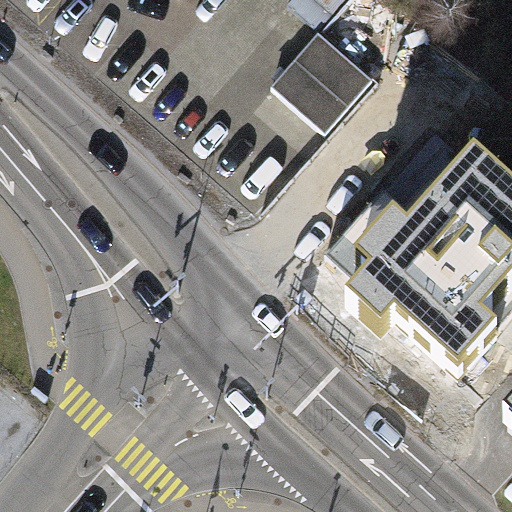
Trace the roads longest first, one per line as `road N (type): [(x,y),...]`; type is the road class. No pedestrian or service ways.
road 1 (secondary): [(0,97),(217,328)]
road 2 (secondary): [(217,328),(415,511)]
road 3 (residential): [(217,328),(66,511)]
